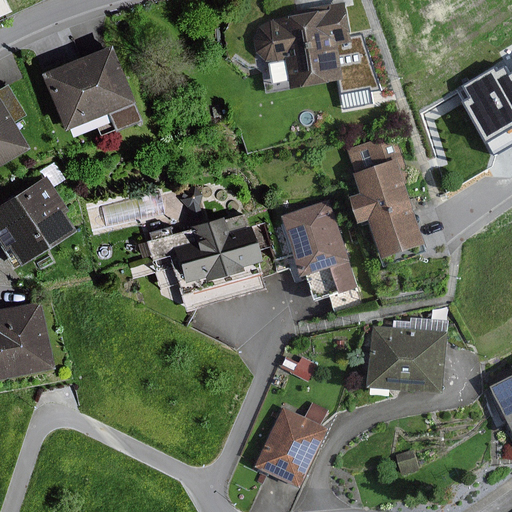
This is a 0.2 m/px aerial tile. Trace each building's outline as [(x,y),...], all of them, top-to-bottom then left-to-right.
[(0,0),(0,16),(11,12),(5,0),(0,0)] [(352,43),(345,3),(323,7),(324,10),(288,16),(289,19),(259,24),(254,38),(256,53),(267,64),(286,60),(291,88),(343,79),(337,45),(352,43)] [(137,122),(107,47),(37,75),(60,132),(103,115),(110,133),(137,122)] [(0,88),(0,164),(26,150),(11,124),(23,116),(5,86),(0,88)] [(220,120),(218,107),(211,108),(213,121),(220,120)] [(411,183),(394,134),(347,150),(355,174),(353,174),(360,194),(350,198),(359,224),(369,220),(382,259),(425,244),(405,185),(411,183)] [(65,181),(54,162),(36,173),(41,180),(0,204),(0,251),(6,262),(11,259),(15,267),(72,232),(61,214),(65,212),(51,189),(65,181)] [(179,201),(185,208),(190,226),(186,228),(187,230),(169,235),(166,228),(141,235),(149,262),(152,261),(155,271),(167,268),(169,278),(176,276),(179,285),(198,280),(199,283),(236,272),(235,268),(256,262),(246,227),(243,228),(240,216),(221,221),(220,218),(205,223),(199,203),(201,195),(193,187),(181,190),(179,201)] [(359,288),(330,200),(281,216),(301,278),(330,268),(339,295),(359,288)] [(53,263),(49,256),(36,263),(40,270),(53,263)] [(0,379),(50,370),(37,303),(0,310),(0,379)] [(409,329),(372,326),(367,388),(442,394),(448,322),(410,318),(409,329)] [(299,364),(286,358),(281,368),(309,382),(317,365),(302,358),(299,364)] [(511,368),(488,381),(511,429),(511,368)] [(305,418),(283,408),(255,468),(301,489),(329,429),(321,426),(328,411),(312,404),(305,418)] [(267,477),(261,474),(257,482),(263,485),(267,477)]
